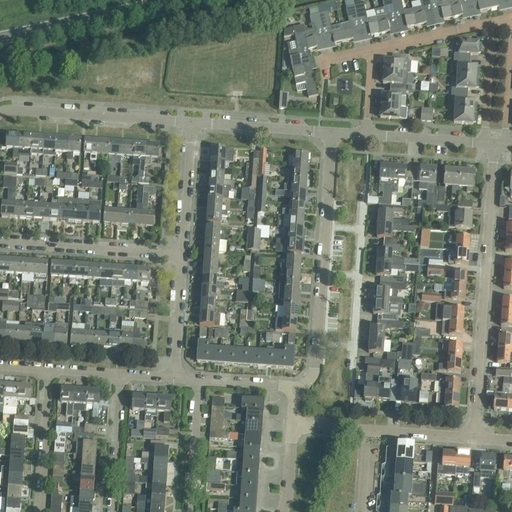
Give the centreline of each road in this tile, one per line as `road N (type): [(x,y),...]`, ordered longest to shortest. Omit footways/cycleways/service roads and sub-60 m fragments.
road 1 (residential): [(473,437),(494,143)]
road 2 (residential): [(294,386),(305,385),(315,365),(331,131)]
road 3 (residential): [(192,122),(0,113)]
road 4 (residential): [(183,255),(0,242)]
road 5 (secondary): [(0,38),(177,0)]
road 6 (residential): [(38,511),(48,369)]
road 7 (residential): [(331,131),(192,122)]
road 8 (residential): [(110,511),(120,374)]
road 9 (residential): [(183,255),(192,122)]
road 10 (residential): [(188,511),(199,379)]
road 11 (residential): [(371,50),(492,23)]
road 12 (residential): [(174,378),(183,255)]
